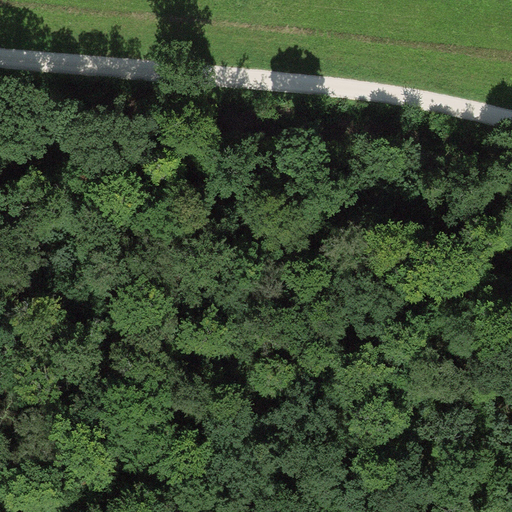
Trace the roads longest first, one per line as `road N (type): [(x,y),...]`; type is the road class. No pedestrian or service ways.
road 1 (track): [(0,57),(511,117)]
road 2 (track): [(434,511),(478,109)]
